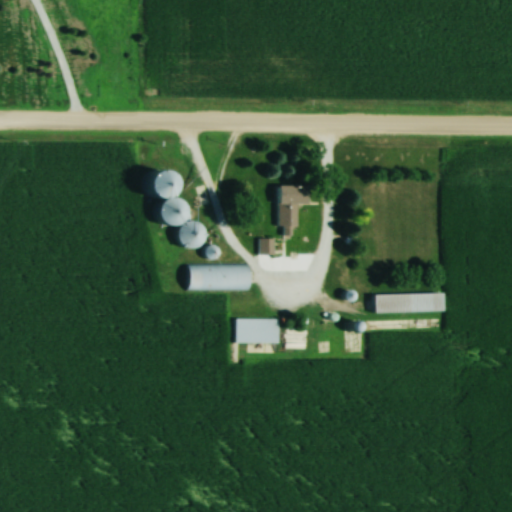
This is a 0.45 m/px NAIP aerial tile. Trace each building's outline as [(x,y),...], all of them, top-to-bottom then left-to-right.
[(193,223),(175,222),(181,219),(181,209),(175,199),(159,198),(170,192),(170,182),(164,172),(154,172),(147,176),(146,190),(152,199),(155,199),(155,225),(166,225),(181,250),(186,250),(204,239),(193,223)] [(303,204),(303,185),(273,185),(273,228),(284,228),(284,229),(292,229),(292,204),(303,204)] [(187,287),(186,265),(241,264),(241,286),(187,287)] [(368,293),(438,291),(439,309),(369,311),(368,293)] [(231,340),(232,317),(274,319),(273,342),(231,340)]
